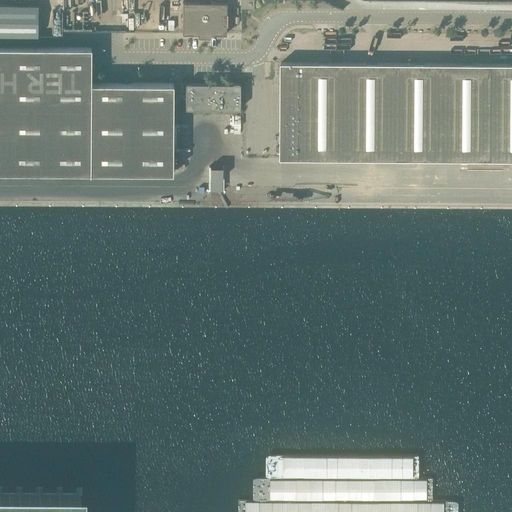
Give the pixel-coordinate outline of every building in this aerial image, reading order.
[(182,1),(182,33),(198,33),(197,37),(204,37),(211,37),(211,34),(226,34),(226,33),(226,0),(216,0),(216,2),(182,1)] [(37,34),(37,5),(0,5),(0,35),(37,35),(37,34)] [(172,173),(172,158),(173,83),(169,83),(167,83),(166,83),(95,82),(91,82),(91,46),(0,45),(0,171),(29,172),(69,172),(111,172),(151,172),(172,173)] [(511,67),(469,67),(421,67),(374,67),(325,66),(304,66),(282,66),(282,85),(282,96),(282,109),(282,121),(281,158),(324,158),(372,159),(401,159),(420,159),(468,159),(486,159),(511,159),(511,67)] [(219,83),(218,83),(216,83),(213,83),(212,83),(185,83),(185,98),(185,100),(185,108),(211,109),(215,109),(218,109),(240,109),(240,83),(219,83)] [(0,511),(87,511),(87,464),(0,463),(0,511)]
